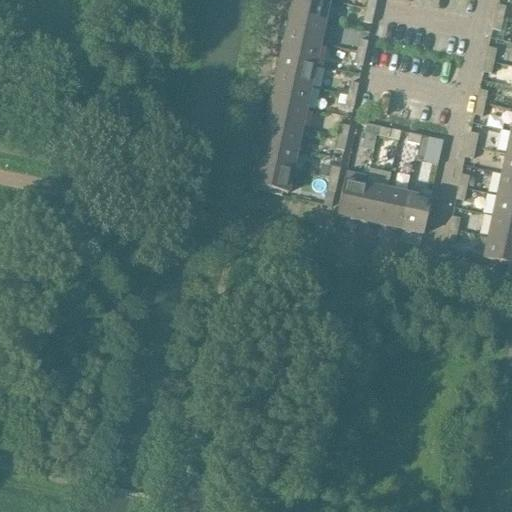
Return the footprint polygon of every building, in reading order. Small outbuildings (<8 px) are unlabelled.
[(328,4),(310,0),(291,0),(288,17),(323,25),(328,4)] [(376,1),(370,0),(367,0),(365,12),(373,14),(376,1)] [(505,8),(496,7),(493,19),(502,21),(505,8)] [(373,14),(365,12),(362,24),(370,26),(373,14)] [(323,25),(288,17),(284,38),(319,46),(323,25)] [(502,21),(493,19),(491,31),(499,33),(502,21)] [(319,46),(284,38),(279,60),(314,67),(319,46)] [(367,43),(358,42),(355,54),(364,56),(367,43)] [(496,51),(487,49),(484,62),(493,63),(496,51)] [(364,56),(355,54),(353,66),(361,68),(364,56)] [(314,67),(279,60),(274,81),(310,89),(314,67)] [(493,63),(484,62),(482,74),(490,76),(493,63)] [(310,89),(274,81),(270,102),(305,110),(310,89)] [(357,86),(349,84),(346,97),(355,99),(357,86)] [(486,94),(478,92),(475,104),(484,106),(486,94)] [(355,99),(346,97),(343,109),(352,111),(355,99)] [(305,110),(270,102),(265,124),(300,131),(305,110)] [(484,106),(475,104),(472,116),(481,118),(484,106)] [(300,131),(265,124),(261,145),(296,152),(300,131)] [(348,128),(340,126),(337,139),(346,141),(348,128)] [(378,129),(365,126),(363,135),(376,138),(378,129)] [(390,132),(378,129),(376,138),(388,140),(390,132)] [(477,136),(469,134),(466,147),(474,148),(477,136)] [(420,138),(408,135),(406,144),(418,147),(420,138)] [(432,141),(420,138),(418,147),(430,149),(432,141)] [(346,141),(337,139),(334,151),(343,153),(346,141)] [(296,152),(261,145),(256,166),(291,173),(296,152)] [(474,148),(466,147),(463,159),(472,161),(474,148)] [(511,156),(505,155),(500,176),(511,178),(511,156)] [(291,173),(256,166),(251,188),(287,196),(291,173)] [(339,170),(330,169),(328,181),(336,183),(339,170)] [(345,174),(343,183),(335,218),(357,223),(365,188),(367,178),(345,174)] [(468,178),(459,176),(457,189),(465,191),(468,178)] [(511,178),(500,176),(496,197),(511,200),(511,178)] [(336,183),(328,181),(325,193),(334,195),(336,183)] [(378,227),(386,192),(365,188),(357,223),(378,227)] [(465,191),(457,189),(454,201),(463,203),(465,191)] [(407,197),(386,192),(378,227),(399,232),(407,197)] [(429,201),(407,197),(399,232),(422,237),(429,201)] [(511,200),(496,197),(491,218),(511,222),(511,200)] [(511,222),(491,218),(487,239),(511,244),(511,222)] [(459,220),(450,219),(448,231),(456,233),(459,220)] [(456,233),(448,231),(445,243),(454,245),(456,233)] [(511,244),(487,239),(482,262),(511,268),(511,244)]
